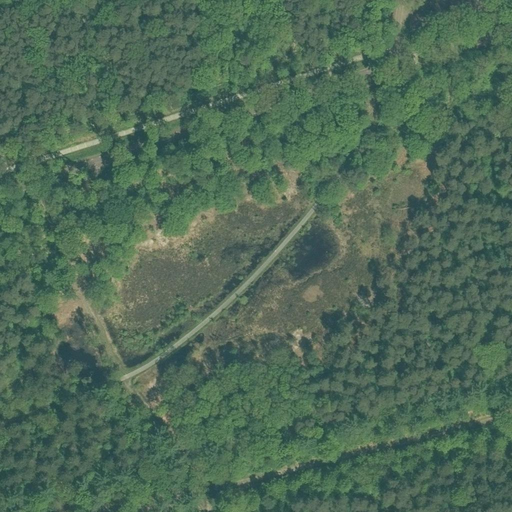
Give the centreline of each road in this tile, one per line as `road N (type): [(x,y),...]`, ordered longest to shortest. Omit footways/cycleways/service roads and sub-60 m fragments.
road 1 (tertiary): [(0,192),(396,65)]
road 2 (track): [(218,511),(210,491),(511,414)]
road 3 (track): [(40,193),(118,381)]
road 4 (track): [(118,381),(210,491)]
road 5 (tertiary): [(396,65),(511,28)]
